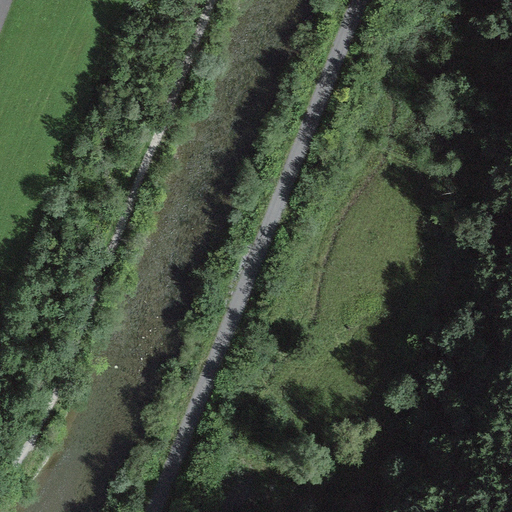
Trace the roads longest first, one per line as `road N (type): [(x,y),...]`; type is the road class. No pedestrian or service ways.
road 1 (unclassified): [(148,511),(353,0)]
road 2 (track): [(0,478),(36,434),(208,0)]
